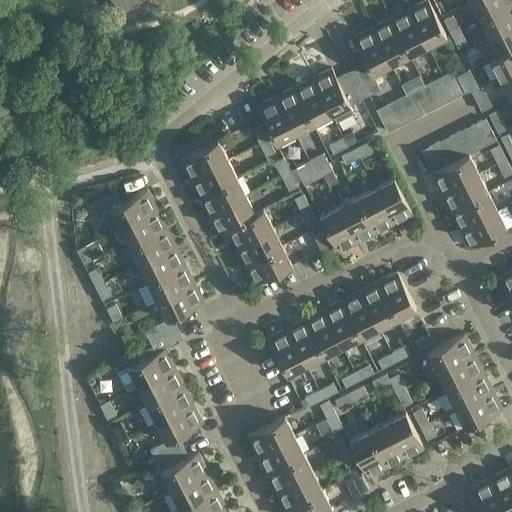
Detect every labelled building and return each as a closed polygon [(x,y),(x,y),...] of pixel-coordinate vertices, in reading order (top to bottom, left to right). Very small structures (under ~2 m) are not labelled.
[(115,0),(124,10),(136,0),(115,0)] [(419,0),(407,6),(426,43),(446,34),(428,0),(419,0)] [(511,0),(471,0),(480,16),(511,0)] [(489,35),(511,22),(511,0),(480,16),(489,35)] [(408,53),(426,43),(407,6),(389,15),(408,53)] [(450,31),(459,27),(452,13),(443,17),(450,31)] [(390,62),(408,53),(389,15),(371,25),(390,62)] [(511,45),(511,22),(489,35),(497,52),(498,53),(511,45)] [(371,71),(390,62),(371,25),(352,34),(366,61),(354,66),(368,93),(379,87),(371,71)] [(459,27),(450,31),(457,46),(466,41),(459,27)] [(511,68),(511,45),(498,53),(497,52),(489,56),(499,75),(511,68)] [(336,76),(331,65),(312,75),(331,112),(334,119),(352,110),(348,103),(361,97),(347,70),(336,76)] [(448,85),(459,79),(454,68),(442,74),(448,85)] [(511,68),(499,75),(509,95),(511,93),(511,68)] [(453,96),(448,85),(442,74),(429,80),(440,102),(453,96)] [(312,121),(331,112),(312,75),(293,84),(312,121)] [(459,79),(448,85),(453,96),(465,90),(459,79)] [(430,108),(440,102),(429,80),(418,86),(430,108)] [(294,131),(312,121),(293,84),(275,94),(294,131)] [(419,113),(430,108),(418,86),(408,91),(419,113)] [(408,119),(419,113),(408,91),(397,96),(408,119)] [(486,93),(476,98),(481,108),(491,102),(486,93)] [(275,141),(294,131),(275,94),(256,103),(275,141)] [(397,124),(408,119),(397,96),(386,102),(397,124)] [(386,130),(397,124),(386,102),(375,107),(386,130)] [(474,121),(485,143),(496,138),(485,116),(474,121)] [(474,149),(485,143),(474,121),(463,127),(474,149)] [(258,141),(267,136),(260,122),(251,127),(258,141)] [(468,152),(474,149),(463,127),(452,132),(464,154),(468,151),(468,152)] [(500,135),(507,149),(511,146),(511,136),(509,130),(500,135)] [(453,159),(464,154),(452,132),(442,137),(453,159)] [(332,150),(346,143),(342,134),(327,141),(332,150)] [(267,136),(258,141),(265,155),(275,150),(267,136)] [(190,175),(227,156),(217,137),(180,156),(190,175)] [(442,165),(453,159),(442,137),(431,143),(442,165)] [(355,146),(359,155),(373,147),(369,139),(355,146)] [(496,161),(505,157),(497,142),(489,147),(496,161)] [(431,170),(442,165),(431,143),(420,148),(431,170)] [(345,162),(359,155),(355,146),(341,153),(345,162)] [(313,167),(327,160),(323,151),(309,158),(313,167)] [(478,170),(468,152),(468,151),(464,154),(453,159),(442,165),(431,170),(441,189),(478,170)] [(199,193),(236,175),(227,156),(190,175),(199,193)] [(281,175),(290,170),(283,156),(274,160),(281,175)] [(503,175),(511,171),(505,157),(496,161),(503,175)] [(299,174),(313,167),(309,158),(295,166),(299,174)] [(313,167),(318,176),(332,169),(327,160),(313,167)] [(304,183),(318,176),(313,167),(299,174),(304,183)] [(298,184),(290,170),(281,175),(289,189),(298,184)] [(450,207),(487,189),(478,170),(441,189),(450,207)] [(374,184),(393,221),(412,212),(393,174),(374,184)] [(208,212),(245,193),(236,175),(199,193),(208,212)] [(375,231),(393,221),(374,184),(356,194),(375,231)] [(157,206),(147,187),(121,201),(115,190),(88,203),(94,214),(100,211),(110,230),(119,225),(157,206)] [(459,226),(496,207),(487,189),(450,207),(459,226)] [(302,192),(293,196),(300,211),(309,206),(302,192)] [(254,211),(254,210),(245,193),(208,212),(218,231),(226,226),(226,225),(254,211)] [(357,240),(375,231),(356,194),(338,203),(357,240)] [(338,250),(357,240),(338,203),(319,213),(338,250)] [(129,243),(166,224),(157,206),(119,225),(129,243)] [(235,244),(272,225),(262,206),(254,210),(254,211),(226,225),(226,226),(235,244)] [(308,225),(317,220),(309,206),(300,211),(308,225)] [(496,207),(459,226),(469,245),(506,226),(496,207)] [(138,261),(175,243),(166,224),(129,243),(138,261)] [(244,262),(281,243),(272,225),(235,244),(244,262)] [(320,248),(329,243),(322,229),(312,233),(320,248)] [(83,262),(92,257),(85,243),(76,247),(83,262)] [(147,280),(184,261),(175,243),(138,261),(147,280)] [(281,243),(244,262),(254,281),(291,262),(281,243)] [(157,298),(194,279),(184,261),(147,280),(157,298)] [(95,284),(103,279),(96,265),(87,270),(95,284)] [(511,302),(511,267),(498,275),(511,302)] [(377,279),(396,316),(415,306),(396,269),(377,279)] [(103,279),(95,284),(102,298),(111,293),(103,279)] [(149,339),(176,326),(171,315),(203,298),(194,279),(157,298),(166,317),(144,328),(149,339)] [(378,325),(396,316),(377,279),(359,288),(378,325)] [(360,334),(378,325),(359,288),(341,297),(360,334)] [(342,344),(360,334),(341,297),(323,307),(342,344)] [(113,320),(122,316),(115,301),(106,306),(113,320)] [(323,353),(342,344),(323,307),(304,316),(323,353)] [(305,362),(323,353),(304,316),(286,325),(305,362)] [(286,372),(305,362),(286,325),(267,335),(286,372)] [(137,383),(174,364),(165,346),(182,337),(176,326),(149,339),(155,350),(144,355),(127,364),(137,383)] [(419,348),(433,340),(428,331),(414,339),(419,348)] [(437,369),(474,350),(464,331),(427,350),(437,369)] [(391,350),(396,359),(410,352),(405,343),(391,350)] [(381,367),(396,359),(391,350),(377,357),(381,367)] [(446,387),(483,368),(474,350),(437,369),(446,387)] [(355,369),(359,378),(373,371),(369,362),(355,369)] [(146,401),(184,383),(174,364),(137,383),(146,401)] [(455,405),(492,387),(483,368),(446,387),(455,405)] [(345,385),(359,378),(355,369),(341,376),(345,385)] [(371,378),(375,387),(390,379),(388,376),(385,370),(371,378)] [(388,376),(390,379),(395,390),(404,386),(397,371),(388,376)] [(318,387),(323,397),(337,389),(332,380),(318,387)] [(352,398),(367,391),(362,382),(348,389),(352,398)] [(156,420),(193,401),(184,383),(146,401),(156,420)] [(404,386),(395,390),(402,404),(411,400),(404,386)] [(309,404),(323,397),(318,387),(304,394),(309,404)] [(492,387),(455,405),(465,425),(502,406),(492,387)] [(334,397),(338,405),(352,398),(348,389),(334,397)] [(328,397),(319,402),(326,416),(335,411),(328,397)] [(106,417),(115,413),(107,398),(99,403),(106,417)] [(155,458),(182,444),(176,433),(203,420),(193,401),(156,420),(165,438),(149,447),(155,458)] [(419,424),(428,419),(421,405),(412,410),(419,424)] [(386,418),(404,455),(423,446),(405,408),(386,418)] [(334,430),(342,426),(335,411),(326,416),(334,430)] [(257,451),(294,432),(284,413),(247,432),(257,451)] [(386,465),(404,455),(386,418),(367,427),(386,465)] [(428,419),(419,424),(426,438),(435,433),(428,419)] [(119,420),(110,425),(117,439),(126,435),(119,420)] [(367,474),(386,465),(367,427),(348,437),(367,474)] [(266,470),(303,451),(294,432),(257,451),(266,470)] [(342,436),(333,440),(340,455),(349,450),(342,436)] [(170,488),(207,469),(197,450),(187,455),(182,444),(155,458),(170,488)] [(348,469),(356,464),(349,450),(340,455),(348,469)] [(275,488),(312,469),(303,451),(266,470),(275,488)] [(508,511),(511,510),(511,474),(507,466),(489,475),(508,511)] [(179,506),(217,487),(207,469),(170,488),(179,506)] [(284,506),(321,487),(312,469),(275,488),(284,506)] [(359,492),(368,487),(361,473),(352,478),(359,492)] [(508,511),(489,475),(470,485),(483,509),(477,511),(508,511)] [(182,511),(212,511),(226,505),(217,487),(179,506),(182,511)] [(321,487),(284,506),(287,511),(320,511),(331,506),(321,487)]
